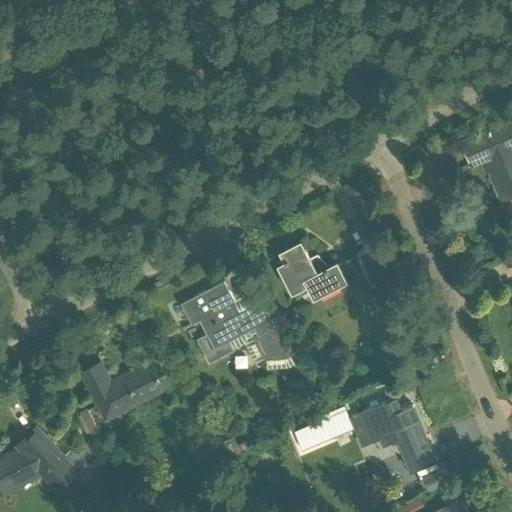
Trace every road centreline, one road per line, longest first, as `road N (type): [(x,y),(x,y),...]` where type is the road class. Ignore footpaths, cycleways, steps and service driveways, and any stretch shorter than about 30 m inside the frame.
road 1 (residential): [(382,140),(36,321)]
road 2 (residential): [(511,455),(382,140)]
road 3 (residential): [(0,70),(138,0)]
road 4 (residential): [(382,140),(320,0)]
road 5 (residential): [(511,73),(382,140)]
